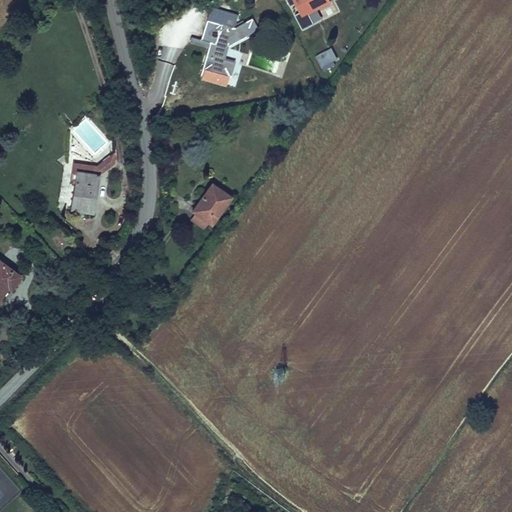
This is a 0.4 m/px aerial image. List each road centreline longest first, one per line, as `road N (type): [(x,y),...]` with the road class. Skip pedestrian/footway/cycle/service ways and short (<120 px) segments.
road 1 (tertiary): [(112,0),(147,157),(141,233),(0,397)]
road 2 (track): [(87,305),(237,468),(294,511)]
road 3 (track): [(400,511),(511,359)]
road 4 (unknown): [(215,0),(185,24),(147,157)]
